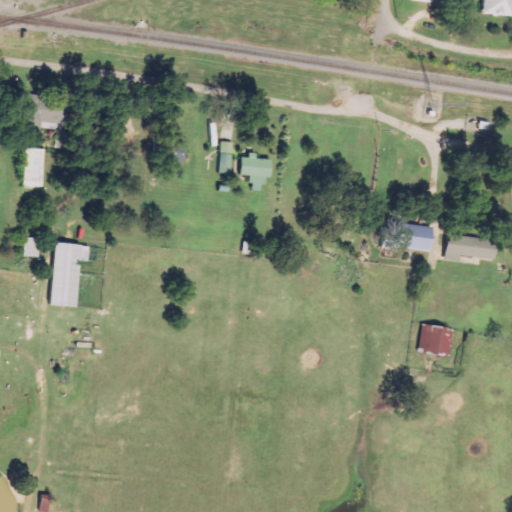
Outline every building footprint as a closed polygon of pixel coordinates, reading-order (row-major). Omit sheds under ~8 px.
[(511,16),(511,0),(481,0),(480,15),(511,16)] [(65,99),(23,97),(22,132),(38,133),(39,124),(64,125),(65,99)] [(183,143),(157,141),(156,159),(181,161),(183,143)] [(218,171),(230,172),(231,142),(219,142),(218,171)] [(42,186),(43,149),(23,148),(22,186),(42,186)] [(239,155),(238,175),(249,176),(248,190),(261,191),(262,177),(268,178),(270,160),(253,158),(254,156),(239,155)] [(428,252),(431,227),(390,222),(387,247),(428,252)] [(491,261),(494,241),(445,234),(442,260),(457,262),(458,256),(491,261)] [(21,256),(37,258),(39,239),(23,238),(21,256)] [(73,308),(77,261),(87,261),(88,246),(52,243),(48,306),(73,308)] [(447,356),(452,331),(421,324),(415,350),(447,356)]
